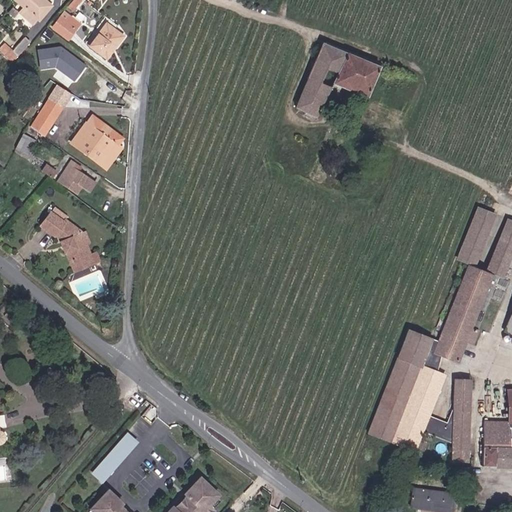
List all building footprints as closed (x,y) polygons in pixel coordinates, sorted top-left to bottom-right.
[(41,20),(54,7),(46,0),(19,0),(32,11),(39,18),(41,20)] [(76,10),(83,3),(80,0),(73,0),(70,4),(76,10)] [(72,13),(76,10),(70,4),(67,8),(72,13)] [(35,21),(39,18),(32,11),(29,14),(35,21)] [(76,31),(80,25),(70,18),(65,23),(76,31)] [(69,40),(76,31),(65,23),(59,19),(53,28),(69,40)] [(87,50),(104,62),(124,33),(106,21),(87,50)] [(2,53),(12,62),(30,43),(24,37),(11,50),(8,48),(2,53)] [(40,68),(55,66),(75,81),(87,64),(61,46),(38,49),(40,68)] [(330,86),(364,100),(378,70),(320,46),(292,110),(314,119),(330,86)] [(57,86),(50,97),(62,105),(63,105),(70,94),(57,86)] [(33,123),(46,131),(62,105),(50,97),(33,123)] [(96,129),(99,124),(92,119),(88,124),(96,129)] [(73,145),(104,166),(119,145),(112,139),(96,129),(88,124),(73,145)] [(112,139),(115,135),(99,124),(96,129),(112,139)] [(112,139),(119,145),(123,140),(115,135),(112,139)] [(23,137),(16,147),(27,155),(34,144),(23,137)] [(84,188),(92,193),(97,182),(80,173),(83,168),(73,162),(66,174),(63,173),(60,178),(63,180),(60,184),(80,195),(84,188)] [(55,179),(59,174),(49,167),(45,172),(55,179)] [(483,269),(468,264),(488,209),(465,202),(447,254),(464,260),(433,350),(457,358),(488,268),(497,270),(511,228),(511,217),(502,214),(483,269)] [(60,221),(61,220),(48,211),(47,213),(60,221)] [(59,223),(60,221),(47,213),(44,217),(58,225),(59,223)] [(84,257),(81,247),(76,236),(75,234),(59,223),(58,225),(44,217),(35,230),(49,239),(49,238),(59,244),(68,265),(65,266),(68,274),(97,262),(93,253),(84,257)] [(81,247),(84,246),(80,235),(76,236),(81,247)] [(65,266),(68,265),(59,244),(57,245),(65,266)] [(422,429),(440,435),(455,440),(455,406),(455,405),(453,405),(446,421),(445,421),(428,414),(443,372),(420,364),(423,356),(400,348),(371,432),(409,446),(415,449),(422,429)] [(455,405),(455,406),(455,440),(455,456),(469,456),(469,406),(469,381),(469,376),(455,377),(455,402),(455,405)] [(511,388),(511,401),(511,415),(488,416),(487,462),(511,463),(511,388)] [(7,435),(2,433),(0,406),(0,445),(4,445),(8,442),(9,438),(7,435)] [(102,479),(138,441),(129,432),(93,470),(102,479)] [(199,475),(186,490),(188,492),(193,497),(179,511),(175,511),(173,509),(170,507),(164,511),(208,511),(215,506),(210,501),(217,493),(199,475)] [(416,502),(447,506),(449,490),(418,486),(416,502)] [(117,511),(114,509),(119,504),(122,501),(107,488),(90,506),(96,511),(117,511)] [(447,506),(457,508),(458,491),(449,490),(447,506)] [(188,492),(173,509),(175,511),(179,511),(193,497),(188,492)]
